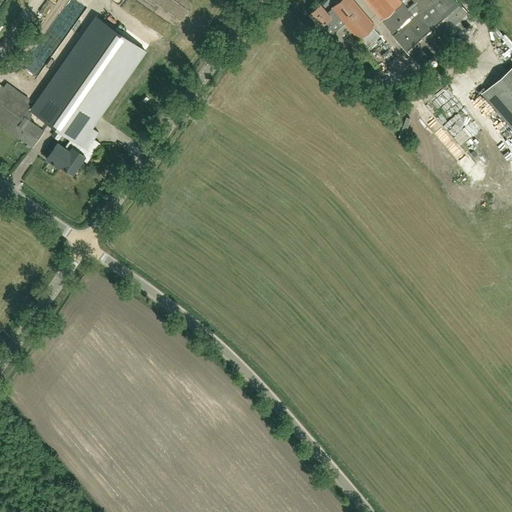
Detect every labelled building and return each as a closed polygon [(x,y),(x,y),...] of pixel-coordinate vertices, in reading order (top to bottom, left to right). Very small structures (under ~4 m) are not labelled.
[(359,39),(375,26),(352,0),(340,0),(332,8),(334,10),(328,14),(320,5),(309,14),(320,27),(323,31),(340,17),(359,39)] [(364,0),(392,32),(412,14),(399,0),(364,0)] [(456,0),(434,0),(432,3),(419,14),(418,14),(393,36),(420,66),(473,19),(456,0)] [(412,0),(420,9),(430,0),(412,0)] [(55,102),(43,119),(65,134),(47,159),(58,167),(60,165),(73,174),(82,160),(78,157),(84,149),(86,150),(99,132),(82,120),(89,110),(96,114),(142,48),(98,17),(44,94),(55,102)] [(372,46),(385,37),(377,27),(365,37),(372,46)] [(511,126),(511,68),(483,93),(511,126)] [(44,131),(29,120),(30,119),(35,108),(0,83),(0,124),(33,148),(44,131)]
